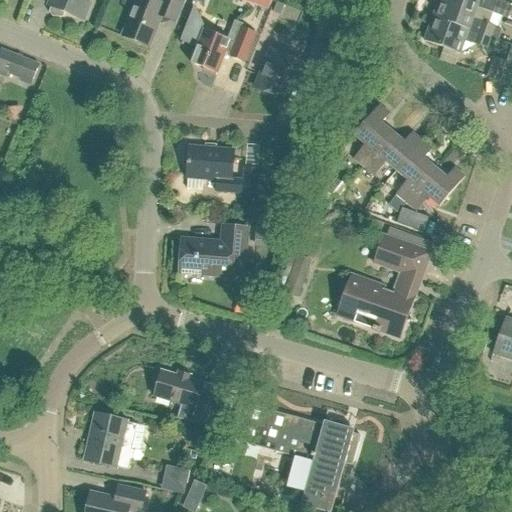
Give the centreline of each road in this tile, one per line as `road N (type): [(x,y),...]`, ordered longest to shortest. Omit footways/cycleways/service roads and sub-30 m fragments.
road 1 (residential): [(151,313),(144,107),(110,75),(0,29)]
road 2 (residential): [(483,259),(509,154),(396,49),(400,0)]
road 3 (residential): [(431,392),(151,313)]
road 4 (residential): [(431,392),(483,259)]
road 5 (residential): [(105,334),(62,375),(42,448)]
